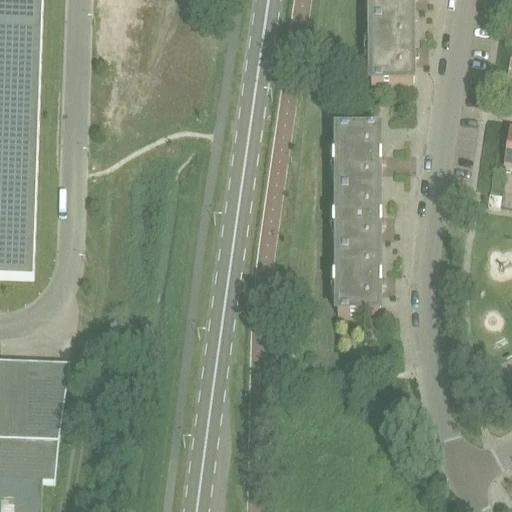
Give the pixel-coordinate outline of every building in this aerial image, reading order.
[(0,0),(0,280),(34,282),(43,0),(0,0)] [(414,28),(413,0),(370,0),(371,29),(414,28)] [(414,89),(414,28),(371,29),(371,89),(413,89),(414,89)] [(369,137),(337,137),(338,199),(380,199),(380,174),(382,174),(382,162),(380,162),(380,137),(375,137),(375,135),(369,135),(369,137)] [(380,223),(380,199),(338,199),(338,259),(380,259),(380,235),(382,235),(382,223),(380,223)] [(502,202),(490,200),(488,211),(500,213),(502,202)] [(380,283),(380,259),(338,259),(338,320),(381,320),(380,295),(383,295),(383,283),(380,283)] [(55,487),(59,447),(71,370),(70,370),(0,367),(0,511),(41,511),(43,487),(55,487)] [(407,412),(389,411),(388,429),(406,430),(406,424),(407,417),(407,412)]
